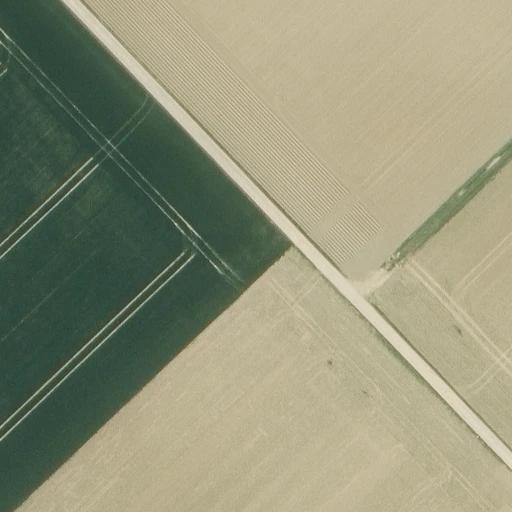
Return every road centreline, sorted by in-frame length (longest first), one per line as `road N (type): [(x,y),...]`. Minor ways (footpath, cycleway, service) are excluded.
road 1 (track): [(511,462),(71,0)]
road 2 (track): [(356,298),(511,151)]
